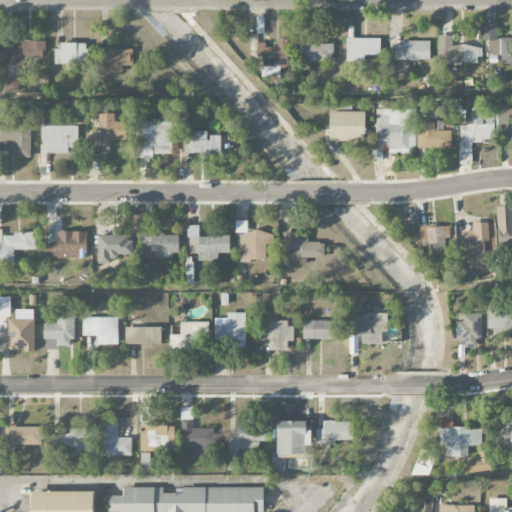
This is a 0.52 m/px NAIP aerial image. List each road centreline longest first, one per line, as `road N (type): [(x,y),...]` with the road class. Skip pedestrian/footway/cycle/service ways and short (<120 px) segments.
road 1 (residential): [(0,385),(401,385)]
road 2 (residential): [(308,194),(0,193)]
road 3 (residential): [(348,0),(183,1)]
road 4 (residential): [(511,179),(354,194)]
road 5 (residential): [(129,1),(0,1)]
